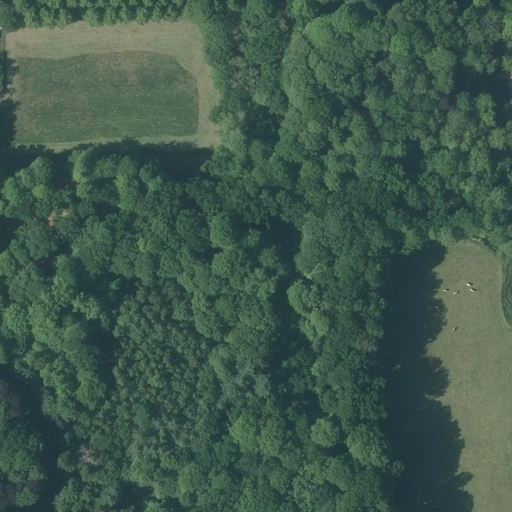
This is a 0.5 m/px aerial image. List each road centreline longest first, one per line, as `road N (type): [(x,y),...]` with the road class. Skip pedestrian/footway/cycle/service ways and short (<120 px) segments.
road 1 (track): [(0,226),(379,208)]
road 2 (track): [(218,0),(0,8)]
road 3 (track): [(38,511),(56,452),(51,417),(39,393),(0,357)]
road 4 (track): [(379,208),(511,197)]
